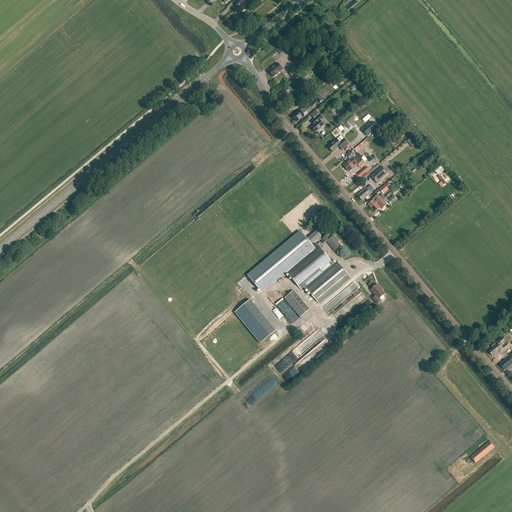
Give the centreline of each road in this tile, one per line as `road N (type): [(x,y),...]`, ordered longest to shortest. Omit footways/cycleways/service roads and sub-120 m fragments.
road 1 (unclassified): [(511,392),(281,119),(242,56)]
road 2 (tertiary): [(0,249),(232,56)]
road 3 (track): [(468,341),(444,365),(443,379),(502,445)]
